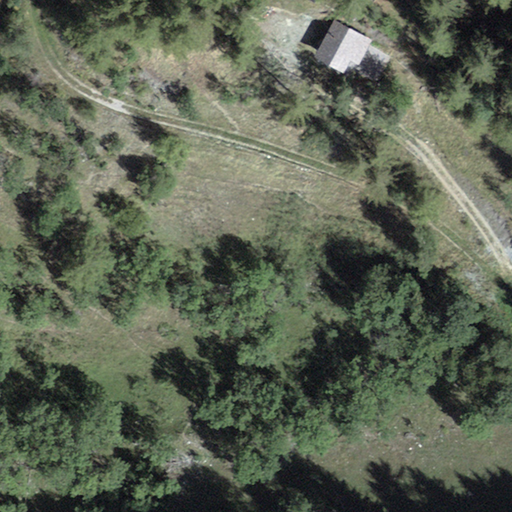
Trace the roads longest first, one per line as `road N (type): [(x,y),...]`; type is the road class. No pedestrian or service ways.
road 1 (track): [(503,267),(482,268),(439,223),(316,163),(89,92),(54,59),(31,0)]
road 2 (track): [(273,31),(299,66),(421,146),(500,244),(503,267)]
